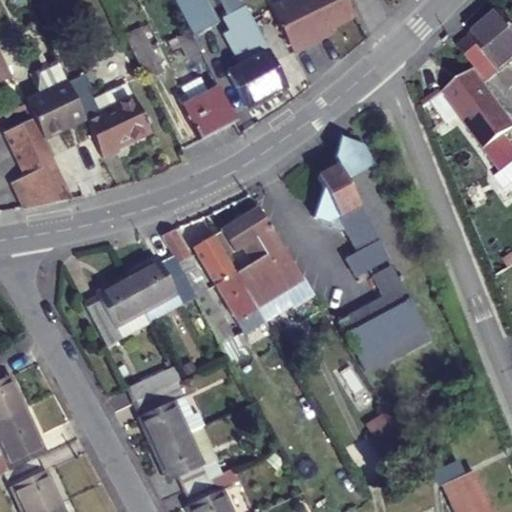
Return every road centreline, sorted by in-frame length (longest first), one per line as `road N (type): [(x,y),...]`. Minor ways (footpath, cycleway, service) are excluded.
road 1 (secondary): [(0,240),(124,215),(195,190),(286,140),(382,61)]
road 2 (residential): [(511,390),(382,61)]
road 3 (residential): [(0,240),(146,511)]
